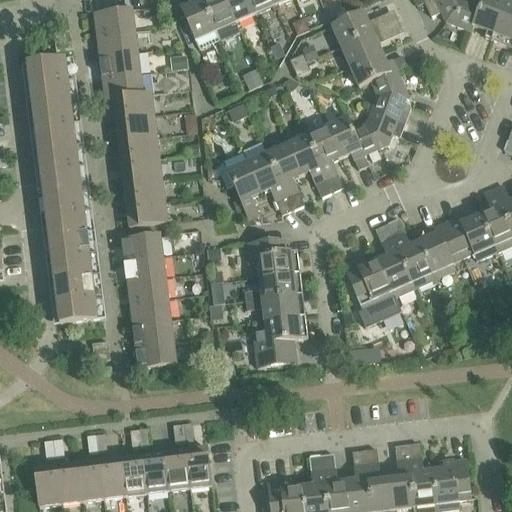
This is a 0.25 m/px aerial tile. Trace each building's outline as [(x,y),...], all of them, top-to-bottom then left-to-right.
[(216,36),(200,0),(186,0),(191,8),(182,12),(196,44),(216,36)] [(236,27),(223,0),(200,0),(216,36),(236,27)] [(223,0),(236,27),(256,18),(248,0),(223,0)] [(248,0),(256,18),(275,9),(271,0),(248,0)] [(295,0),(294,0),(271,0),(275,9),(295,0)] [(467,4),(465,0),(438,0),(425,6),(431,20),(442,16),(446,26),(472,36),(474,30),(481,9),(467,4)] [(485,41),(493,44),(508,5),(495,0),(484,0),(481,9),(474,30),(487,35),(485,41)] [(511,6),(508,5),(493,44),(511,51),(511,6)] [(95,18),(97,40),(136,34),(133,13),(95,18)] [(380,19),(388,42),(405,35),(397,13),(380,19)] [(332,30),(341,51),(378,35),(374,25),(369,27),(364,16),(332,30)] [(294,21),(298,36),(310,33),(306,18),(294,21)] [(54,36),(55,45),(71,43),(70,34),(54,36)] [(97,40),(100,61),(138,56),(136,34),(97,40)] [(378,35),(341,51),(351,72),(382,57),(377,46),(382,44),(378,35)] [(71,43),(55,45),(56,54),(72,52),(71,43)] [(138,56),(100,61),(103,83),(141,78),(138,56)] [(387,67),(382,57),(351,72),(359,91),(372,86),(397,74),(407,70),(403,60),(387,67)] [(290,65),(293,73),(307,67),(303,59),(290,65)] [(188,61),(172,62),(173,75),(189,73),(188,61)] [(23,68),(26,90),(74,84),(71,62),(23,68)] [(307,67),(293,73),(297,80),(310,75),(307,67)] [(372,114),(406,127),(412,111),(404,108),(408,98),(397,74),(372,86),(378,99),(372,114)] [(257,75),(244,81),(250,95),(264,89),(257,75)] [(114,103),(144,99),(141,78),(103,83),(106,105),(114,104),(114,103)] [(26,90),(28,112),(76,106),(74,84),(26,90)] [(289,85),(285,86),(290,98),(295,96),(300,89),(289,85)] [(266,96),(269,103),(279,100),(276,92),(266,96)] [(114,103),(114,104),(117,125),(155,120),(152,98),(144,99),(114,103)] [(28,112),(31,133),(79,127),(76,106),(28,112)] [(232,127),(250,120),(246,108),(227,116),(232,127)] [(406,127),(372,114),(367,128),(353,134),(364,159),(389,148),(393,138),(400,141),(406,127)] [(117,125),(119,147),(157,141),(155,120),(117,125)] [(353,134),(347,121),(327,130),(341,162),(352,158),(359,174),(369,169),(364,159),(353,134)] [(31,133),(34,155),(82,149),(79,127),(31,133)] [(327,130),(307,139),(333,197),(344,192),(333,166),(341,162),(327,130)] [(307,139),(287,148),(302,180),(310,176),(322,202),(333,197),(307,139)] [(157,141),(119,147),(122,168),(160,163),(157,141)] [(287,148),(268,157),(293,214),(305,209),(293,184),(302,180),(287,148)] [(34,155),(37,176),(84,170),(82,155),(82,149),(34,155)] [(268,157),(248,166),(262,198),(271,194),(282,219),(293,214),(268,157)] [(163,184),(160,163),(122,168),(125,190),(163,184)] [(262,198),(248,166),(220,178),(227,193),(234,190),(249,223),(259,218),(252,202),(262,198)] [(84,170),(37,176),(39,198),(87,192),(84,170)] [(163,184),(125,190),(127,211),(165,206),(163,184)] [(511,203),(510,205),(502,189),(493,193),(511,236),(511,203)] [(39,198),(42,220),(90,214),(87,192),(39,198)] [(480,218),(497,256),(511,249),(511,236),(493,193),(484,197),(491,213),(480,218)] [(165,206),(127,211),(130,232),(168,228),(165,206)] [(42,220),(45,241),(93,236),(90,214),(42,220)] [(446,226),(463,262),(474,257),(477,265),(497,256),(480,218),(470,222),(468,217),(446,226)] [(386,229),(415,292),(435,284),(418,246),(410,250),(398,224),(386,229)] [(418,246),(435,284),(456,274),(452,267),(463,262),(446,226),(426,235),(429,241),(418,246)] [(415,292),(386,229),(376,234),(387,259),(378,264),(395,301),(415,292)] [(45,241),(47,263),(95,257),(93,236),(45,241)] [(123,243),(125,265),(164,260),(161,239),(123,243)] [(258,271),(259,282),(300,277),(298,254),(286,256),(285,243),(247,248),(250,272),(258,271)] [(47,263),(50,284),(98,278),(95,257),(47,263)] [(125,265),(128,287),(166,282),(164,260),(125,265)] [(395,301),(378,264),(368,268),(366,262),(344,272),(360,308),(372,302),(375,310),(395,301)] [(303,298),(300,277),(259,282),(261,294),(245,296),(246,306),(303,298)] [(98,278),(50,284),(53,306),(101,300),(98,278)] [(166,282),(128,287),(131,308),(169,304),(166,282)] [(263,313),(265,325),(306,320),(303,298),(246,306),(247,315),(263,313)] [(101,300),(53,306),(56,327),(103,322),(102,315),(101,300)] [(131,308),(133,330),(172,325),(169,304),(131,308)] [(351,305),(344,306),(345,316),(352,315),(351,305)] [(306,320),(265,325),(266,336),(254,337),(258,372),(272,371),(283,370),(283,369),(297,367),(294,344),(308,342),(306,320)] [(172,325),(133,330),(136,352),(174,347),(172,325)] [(214,343),(212,332),(202,333),(203,344),(214,343)] [(93,347),(94,356),(110,354),(109,346),(93,347)] [(174,347),(136,352),(139,373),(177,369),(174,347)] [(110,354),(94,356),(95,365),(111,363),(110,354)] [(183,429),(185,447),(194,445),(191,428),(183,429)] [(185,447),(183,429),(174,430),(176,448),(185,447)] [(140,434),(142,452),(151,451),(149,433),(140,434)] [(142,452),(140,434),(131,435),(133,453),(142,452)] [(97,439),(99,457),(108,456),(106,438),(97,439)] [(99,457),(97,439),(88,440),(90,458),(99,457)] [(54,445),(56,462),(65,461),(63,443),(54,445)] [(56,462),(54,445),(45,446),(47,464),(56,462)] [(420,447),(407,448),(415,510),(414,510),(414,511),(436,511),(432,473),(423,475),(420,447)] [(389,478),(393,511),(399,511),(414,510),(415,510),(407,448),(395,449),(398,477),(389,478)] [(365,452),(371,511),(393,511),(389,478),(380,479),(377,451),(365,452)] [(186,455),(190,493),(213,490),(208,452),(186,455)] [(355,482),(346,483),(349,511),(371,511),(365,452),(352,454),(355,482)] [(186,455),(164,457),(169,495),(190,493),(186,455)] [(349,511),(346,483),(337,484),(334,456),(321,457),(328,511),(349,511)] [(143,460),(148,498),(169,495),(164,457),(143,460)] [(313,486),(303,487),(305,511),(328,511),(321,457),(309,458),(313,486)] [(121,463),(126,501),(148,498),(143,460),(121,463)] [(100,465),(105,503),(126,501),(121,463),(100,465)] [(432,473),(436,511),(459,511),(460,511),(459,504),(472,502),(466,463),(443,466),(444,472),(432,473)] [(100,465),(79,468),(83,506),(105,503),(100,465)] [(79,468),(57,470),(62,509),(83,506),(79,468)] [(62,509),(57,470),(35,473),(40,511),(62,509)] [(305,511),(303,487),(293,488),(292,482),(268,484),(269,490),(261,491),(263,511),(305,511)]
